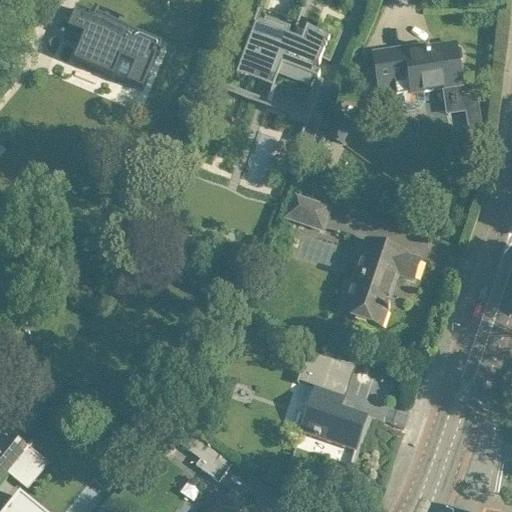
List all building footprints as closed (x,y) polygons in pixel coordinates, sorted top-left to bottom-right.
[(142,93),(161,48),(76,11),(68,32),(84,39),(73,63),(142,93)] [(258,17),(238,70),(240,71),(242,72),(243,70),(246,71),(245,74),(247,75),(248,72),(251,73),(250,76),(253,77),(254,74),(257,75),(256,78),(258,79),(259,76),(276,83),(273,90),(315,106),(319,95),(323,85),(319,83),(320,80),(314,78),(317,70),(318,71),(321,65),(330,68),(342,34),(334,31),(318,25),(316,29),(317,29),(314,37),(307,34),(305,38),(309,39),(304,55),(283,47),(285,42),(288,43),(290,36),(265,26),(263,30),(259,28),(262,19),(258,17)] [(413,48),(413,49),(414,63),(402,65),(401,57),(375,61),(380,95),(396,92),(398,107),(406,114),(418,112),(424,104),(423,93),(460,88),(461,88),(457,63),(462,59),(461,51),(455,49),(455,45),(453,45),(453,46),(429,50),(429,49),(428,49),(428,46),(413,48)] [(303,132),(295,151),(297,152),(309,156),(323,120),(312,116),(309,115),(306,125),(303,132)] [(342,136),(350,121),(337,115),(325,139),(342,147),(347,138),(342,136)] [(295,196),(284,218),(324,232),(332,209),(295,196)] [(161,214),(153,237),(166,242),(175,219),(161,214)] [(405,257),(405,255),(365,242),(353,280),(359,282),(348,317),(381,327),(386,312),(388,313),(390,308),(388,307),(398,276),(413,281),(419,262),(405,257)] [(0,266),(0,287),(8,294),(19,282),(0,266)] [(118,316),(112,311),(109,312),(104,319),(105,322),(112,326),(115,326),(119,319),(118,316)] [(305,357),(297,381),(313,386),(321,363),(305,357)] [(300,434),(348,450),(349,448),(355,450),(365,419),(339,410),(344,397),(316,387),(300,434)] [(172,420),(163,432),(180,443),(178,446),(199,460),(195,467),(219,483),(231,464),(172,420)] [(0,482),(8,473),(6,472),(27,444),(14,434),(0,450),(0,482)] [(50,463),(27,444),(6,472),(8,473),(28,490),(50,463)] [(48,511),(23,491),(6,511),(48,511)] [(238,511),(223,500),(213,511),(238,511)]
